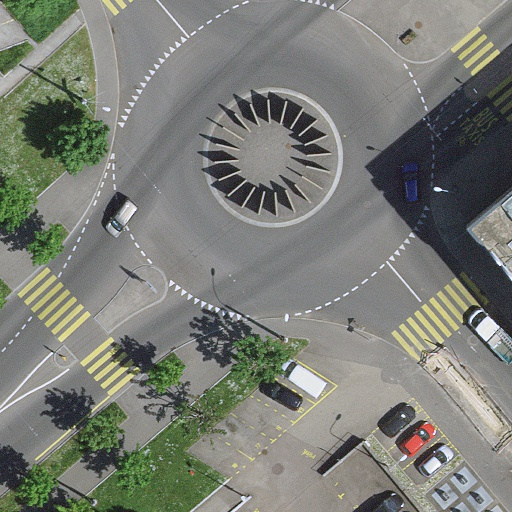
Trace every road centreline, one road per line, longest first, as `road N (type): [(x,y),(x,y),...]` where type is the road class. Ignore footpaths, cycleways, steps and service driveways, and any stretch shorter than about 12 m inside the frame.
road 1 (primary): [(189,232),(0,407)]
road 2 (residential): [(360,230),(511,401)]
road 3 (primary): [(189,232),(234,264),(289,270),(316,263),(360,230)]
road 4 (primary): [(216,65),(178,104),(162,156),(174,210),(189,232)]
road 5 (primary): [(382,140),(431,123),(511,58)]
road 6 (primary): [(382,140),(356,87),(308,55),(278,50)]
